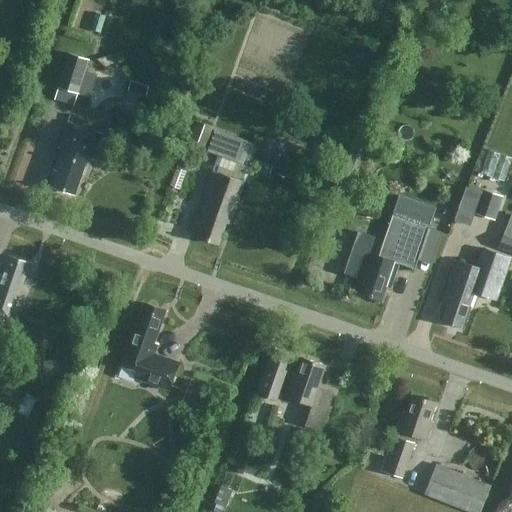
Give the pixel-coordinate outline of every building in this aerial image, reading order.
[(174,0),(180,10),(194,4),(192,0),(174,0)] [(54,99),(75,105),(88,60),(68,54),(54,99)] [(145,97),(148,86),(130,81),(127,91),(145,97)] [(75,195),(82,174),(84,175),(90,159),(92,160),(101,133),(67,122),(58,148),(60,149),(53,170),(57,172),(52,187),(75,195)] [(212,128),(195,122),(187,144),(204,150),(212,128)] [(250,167),(257,145),(215,129),(207,151),(250,167)] [(264,151),(260,162),(274,167),(278,156),(264,151)] [(349,194),(364,159),(351,154),(336,188),(349,194)] [(199,219),(195,217),(189,235),(219,245),(226,223),(230,224),(244,182),(212,171),(203,197),(206,199),(199,219)] [(474,213),(495,220),(503,198),(482,190),(474,213)] [(414,269),(428,228),(392,215),(377,255),(368,252),(354,292),(381,301),(386,286),(391,288),(399,263),(414,269)] [(348,267),(361,271),(368,252),(369,252),(375,234),(361,229),(348,267)] [(511,234),(504,231),(498,247),(511,252),(511,234)] [(473,307),(477,294),(495,301),(511,260),(484,250),(477,268),(457,260),(456,261),(457,262),(442,302),(447,304),(441,321),(462,328),(470,306),(473,307)] [(8,256),(2,275),(0,274),(0,316),(13,321),(18,306),(15,304),(30,264),(8,256)] [(144,303),(137,321),(135,320),(120,365),(137,371),(135,378),(169,389),(178,362),(154,354),(158,344),(154,343),(165,311),(144,303)] [(281,395),(285,397),(312,406),(305,426),(319,431),(333,393),(317,387),(325,365),(303,358),(298,371),(294,370),(291,379),(287,378),(295,355),(272,347),(256,393),(279,401),(281,395)] [(43,362),(44,377),(72,375),(71,361),(43,362)] [(199,410),(208,386),(191,379),(182,404),(199,410)] [(431,427),(428,426),(436,404),(412,396),(406,413),(401,411),(395,430),(427,441),(431,427)] [(386,470),(409,477),(421,443),(398,435),(386,470)] [(367,452),(384,458),(388,448),(370,442),(367,452)] [(479,511),(490,484),(436,464),(425,493),(472,511),(479,511)] [(216,511),(223,511),(232,491),(220,486),(213,503),(216,504),(213,511),(216,511)]
